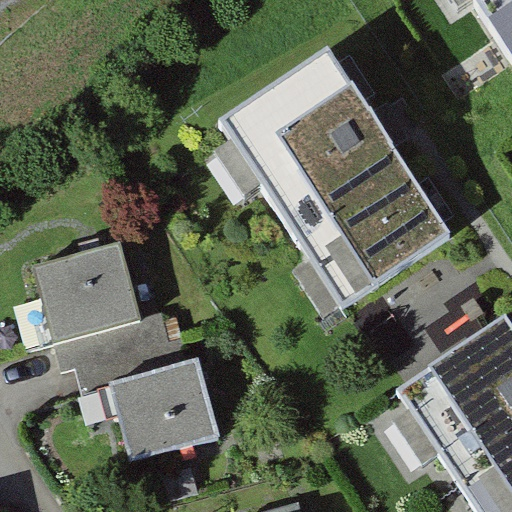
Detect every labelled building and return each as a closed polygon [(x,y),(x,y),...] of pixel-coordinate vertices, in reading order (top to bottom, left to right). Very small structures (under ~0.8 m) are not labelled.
[(511,0),(475,0),(511,55),(511,0)] [(340,53),(222,131),(353,327),(471,249),(340,53)] [(118,253),(33,276),(60,374),(104,362),(98,340),(139,329),(118,253)] [(511,511),(511,326),(400,400),(474,511),(511,511)] [(209,371),(114,395),(135,475),(230,450),(209,371)]
